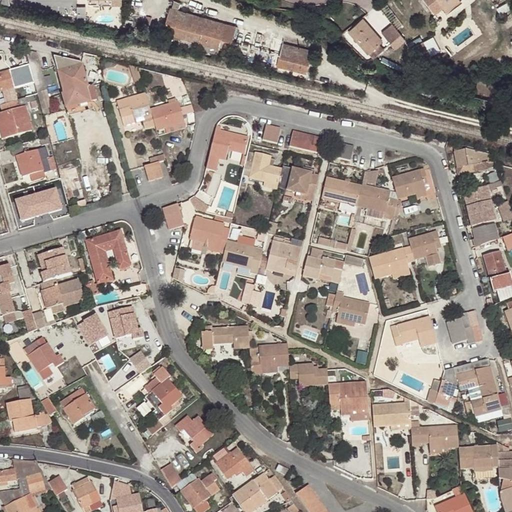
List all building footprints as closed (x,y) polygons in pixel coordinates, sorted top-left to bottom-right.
[(425,0),(436,13),(443,7),(452,0),(425,0)] [(460,0),(452,0),(443,7),(447,11),(460,0)] [(199,42),(220,48),(250,56),(307,72),(312,52),(282,43),(283,42),(272,36),(227,23),(171,8),(164,33),(199,42)] [(382,41),(363,19),(355,25),(352,28),(349,30),(374,58),(385,48),(380,43),(382,41)] [(382,31),(396,48),(406,39),(393,23),(382,31)] [(219,53),(220,48),(199,42),(198,48),(219,53)] [(417,51),(428,46),(425,42),(415,47),(417,51)] [(433,57),(428,46),(417,51),(423,62),(433,57)] [(37,52),(26,49),(26,50),(38,94),(43,109),(50,107),(53,106),(37,52)] [(67,108),(91,101),(98,100),(94,85),(88,87),(82,62),(55,55),(65,93),(62,94),(67,108)] [(0,92),(1,92),(14,88),(34,82),(29,64),(0,72),(0,92)] [(35,94),(33,84),(23,86),(26,96),(35,94)] [(16,94),(14,88),(1,92),(3,98),(16,94)] [(151,108),(146,93),(118,101),(122,116),(135,113),(136,118),(137,121),(153,117),(152,114),(151,108)] [(39,110),(35,96),(26,98),(28,106),(30,113),(39,110)] [(26,98),(1,105),(2,113),(0,113),(0,123),(2,123),(6,138),(32,130),(26,106),(28,106),(26,98)] [(153,117),(157,130),(164,128),(184,122),(178,100),(151,108),(152,114),(153,117)] [(93,108),(91,101),(67,108),(69,115),(93,108)] [(50,107),(43,109),(44,115),(52,113),(50,107)] [(135,113),(122,116),(123,121),(136,118),(135,113)] [(184,122),(164,128),(165,132),(186,126),(184,122)] [(262,139),(277,143),(281,128),(266,124),(262,139)] [(221,126),(217,125),(214,130),(211,145),(205,169),(216,171),(219,158),(224,159),(226,152),(227,148),(244,152),(248,137),(220,130),(221,126)] [(289,145),(318,152),(322,137),(292,130),(289,145)] [(48,137),(41,139),(43,145),(50,143),(48,137)] [(350,160),(354,145),(338,141),(335,157),(350,160)] [(47,147),(30,152),(24,154),(17,156),(24,178),(30,176),(45,171),(45,172),(52,170),(48,158),(49,157),(47,147)] [(464,149),(454,152),(459,173),(495,167),(490,154),(464,149)] [(248,176),(263,180),(278,183),(281,168),(268,165),(271,155),(254,151),(248,176)] [(54,156),(49,157),(48,158),(52,170),(58,169),(54,156)] [(144,166),(148,179),(163,175),(159,161),(144,166)] [(318,174),(282,166),(281,168),(278,183),(277,186),(293,190),(292,197),(312,201),(318,174)] [(418,168),(390,176),(395,197),(424,189),(418,168)] [(45,171),(30,176),(31,181),(46,176),(45,172),(45,171)] [(203,195),(219,195),(219,172),(204,172),(203,195)] [(361,185),(325,176),(320,197),(345,203),(356,205),(356,203),(361,185)] [(389,190),(361,183),(361,185),(356,203),(384,210),(382,216),(391,217),(395,199),(387,197),(389,190)] [(486,186),(462,193),(471,226),(496,220),(486,186)] [(37,195),(44,215),(64,209),(57,189),(37,195)] [(24,221),(44,215),(37,195),(18,201),(24,221)] [(185,227),(178,203),(163,208),(169,231),(185,227)] [(356,205),(345,203),(343,209),(354,212),(356,205)] [(218,252),(225,224),(194,217),(187,245),(218,252)] [(495,222),(472,229),(477,246),(498,239),(495,222)] [(92,284),(95,295),(103,293),(100,282),(110,279),(102,252),(106,251),(114,248),(119,267),(130,264),(119,230),(85,240),(99,283),(92,284)] [(434,231),(407,239),(409,245),(413,259),(424,256),(427,266),(439,263),(434,247),(432,240),(436,239),(434,231)] [(511,239),(511,232),(501,237),(504,243),(507,242),(511,239)] [(236,242),(226,239),(221,261),(249,267),(248,271),(257,273),(262,248),(253,246),(254,239),(238,235),(236,242)] [(295,271),(301,247),(282,243),(284,238),(272,235),(264,269),(273,271),(274,266),(295,271)] [(336,248),(345,250),(347,244),(337,242),(336,248)] [(407,265),(414,262),(413,259),(409,245),(374,255),(379,275),(408,267),(407,265)] [(56,278),(72,273),(64,247),(42,253),(48,270),(43,272),(41,273),(44,282),(56,278)] [(114,278),(106,251),(102,252),(110,279),(114,278)] [(506,275),(505,270),(499,252),(483,257),(493,291),(511,285),(511,284),(509,274),(506,275)] [(48,270),(42,253),(37,255),(43,272),(48,270)] [(374,255),(368,257),(374,277),(379,275),(374,255)] [(338,282),(341,270),(332,268),(334,260),(320,256),(320,259),(307,256),(302,275),(317,279),(317,278),(318,273),(330,276),(329,280),(338,282)] [(15,282),(9,264),(0,267),(0,303),(5,322),(24,316),(29,332),(37,329),(32,313),(31,309),(23,312),(21,311),(19,310),(16,310),(10,292),(11,291),(9,284),(15,282)] [(273,271),(294,276),(295,271),(274,266),(273,271)] [(44,282),(40,282),(42,290),(44,289),(49,306),(63,302),(64,306),(84,299),(78,279),(58,285),(56,278),(44,282)] [(46,307),(49,306),(44,289),(42,290),(41,290),(46,307)] [(339,308),(338,313),(337,317),(352,320),(365,323),(369,302),(341,296),(342,293),(336,292),(335,295),(332,307),(339,308)] [(326,305),(332,307),(335,295),(328,294),(326,305)] [(139,329),(134,307),(111,313),(117,338),(133,334),(134,339),(144,336),(142,328),(139,329)] [(459,316),(445,320),(451,342),(466,338),(466,341),(482,337),(474,308),(458,313),(459,316)] [(37,329),(46,325),(41,310),(32,313),(37,329)] [(96,314),(77,324),(88,345),(107,334),(96,314)] [(421,346),(436,341),(429,316),(398,324),(399,329),(392,331),(396,345),(403,343),(402,340),(418,335),(421,346)] [(250,346),(249,325),(213,327),(213,325),(206,325),(206,330),(202,330),(203,348),(214,347),(214,342),(234,341),(235,347),(250,346)] [(42,347),(38,340),(24,348),(38,372),(53,363),(56,367),(64,361),(60,354),(56,356),(49,343),(42,347)] [(250,356),(251,373),(261,372),(260,367),(277,366),(289,366),(289,364),(288,344),(259,345),(260,356),(250,356)] [(145,353),(107,375),(115,388),(153,366),(145,353)] [(6,377),(5,357),(0,357),(0,387),(13,387),(12,376),(6,377)] [(289,366),(290,380),(298,379),(299,386),(328,385),(328,384),(327,368),(313,369),(313,362),(289,364),(289,366)] [(503,408),(498,393),(490,365),(455,375),(459,390),(479,384),(483,397),(471,400),(476,416),(503,408)] [(170,376),(163,367),(154,374),(156,378),(145,387),(150,393),(146,397),(156,409),(159,407),(165,415),(172,409),(170,406),(182,396),(168,379),(170,376)] [(439,391),(442,380),(435,378),(432,388),(439,391)] [(449,382),(442,380),(439,391),(438,396),(445,398),(449,382)] [(368,408),(366,381),(328,384),(328,385),(330,406),(334,406),(334,401),(339,400),(340,406),(340,414),(350,413),(350,409),(368,408)] [(21,401),(31,399),(37,398),(30,387),(18,389),(21,401)] [(431,388),(428,400),(436,404),(438,396),(439,391),(432,388),(431,388)] [(79,390),(72,394),(76,400),(83,396),(79,390)] [(510,406),(506,390),(498,393),(503,408),(510,406)] [(76,400),(72,394),(60,402),(75,423),(84,417),(84,416),(95,407),(86,393),(83,396),(76,400)] [(48,423),(45,414),(45,411),(40,412),(40,414),(35,415),(31,399),(21,401),(7,404),(9,417),(13,416),(13,420),(15,431),(47,424),(48,423)] [(373,416),(373,425),(411,423),(410,402),(372,404),(373,416)] [(213,434),(198,416),(193,420),(188,415),(176,425),(181,430),(184,428),(195,441),(190,444),(197,452),(204,446),(202,443),(213,434)] [(152,434),(163,425),(158,419),(147,428),(152,434)] [(459,447),(458,426),(429,427),(430,442),(430,449),(431,449),(450,447),(459,447)] [(411,428),(412,444),(422,443),(421,427),(411,428)] [(430,442),(429,427),(421,427),(422,443),(430,442)] [(459,449),(461,471),(475,470),(494,468),(492,446),(459,449)] [(255,470),(247,460),(238,448),(231,453),(230,451),(215,463),(228,480),(235,474),(237,477),(243,472),(247,477),(255,470)] [(260,459),(256,454),(247,460),(255,470),(264,463),(260,459)] [(29,459),(19,459),(20,467),(22,476),(23,476),(28,475),(40,472),(38,463),(36,460),(29,459)] [(162,468),(172,486),(174,485),(184,477),(171,461),(162,468)] [(289,468),(280,464),(277,470),(287,474),(289,468)] [(511,465),(511,466),(498,467),(498,470),(498,477),(511,480),(511,485),(511,487),(500,490),(500,497),(504,510),(505,511),(511,509),(511,465)] [(22,476),(20,467),(0,471),(0,482),(17,479),(17,477),(22,476)] [(269,499),(284,487),(282,485),(275,476),(274,475),(269,480),(262,471),(243,486),(233,495),(245,511),(265,494),(269,499)] [(40,472),(28,475),(31,491),(45,488),(40,472)] [(220,489),(209,475),(201,481),(199,477),(181,490),(197,511),(202,511),(211,506),(206,500),(220,489)] [(60,476),(50,483),(51,486),(58,496),(69,489),(60,476)] [(89,505),(101,499),(88,476),(72,484),(86,511),(87,511),(92,510),(89,505)] [(329,511),(309,483),(296,493),(310,511),(329,511)] [(41,511),(39,508),(33,511),(31,508),(37,505),(30,493),(6,507),(8,511),(41,511)] [(142,511),(139,493),(117,498),(119,511),(142,511)] [(473,511),(465,493),(435,506),(437,511),(473,511)] [(265,494),(245,511),(246,511),(251,511),(269,499),(265,494)] [(103,504),(101,499),(89,505),(92,510),(103,504)]
